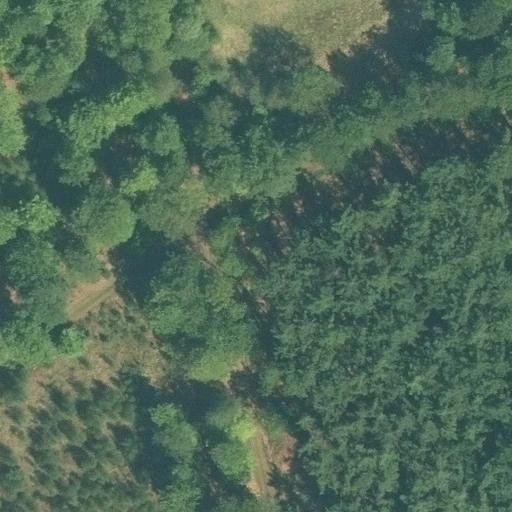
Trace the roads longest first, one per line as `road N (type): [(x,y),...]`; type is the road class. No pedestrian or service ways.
road 1 (track): [(0,375),(175,246),(511,90)]
road 2 (track): [(273,511),(150,0)]
